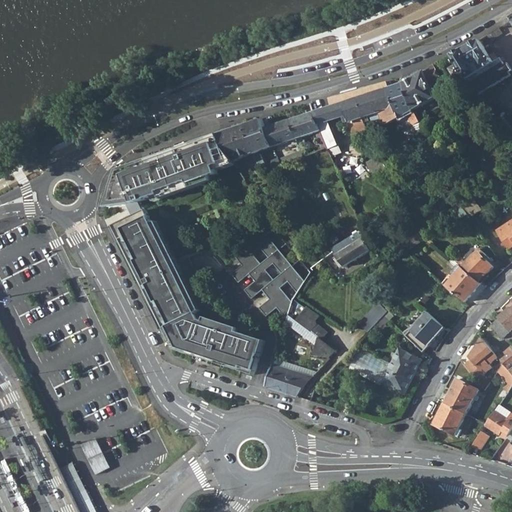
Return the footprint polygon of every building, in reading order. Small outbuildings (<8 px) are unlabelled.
[(487,35),(491,41),(503,33),(499,28),(487,35)] [(497,58),(493,52),(488,55),(485,49),(479,40),(452,55),(467,80),(477,96),(511,75),(509,71),(511,69),(507,62),(504,64),(500,57),(497,58)] [(490,46),(485,49),(488,55),(493,52),(490,46)] [(457,86),(467,80),(452,55),(439,61),(450,80),(452,78),(457,86)] [(403,81),(413,108),(435,96),(434,94),(440,91),(439,90),(436,84),(442,81),(434,66),(433,64),(424,69),(403,81)] [(331,105),(314,111),(322,130),(326,140),(329,147),(332,155),(339,152),(338,149),(341,148),(330,120),(344,115),(346,121),(348,121),(353,132),(367,127),(364,120),(369,119),(367,114),(379,110),(384,123),(385,123),(399,116),(388,86),(386,80),(329,97),(331,105)] [(409,120),(411,119),(417,116),(413,108),(403,81),(388,86),(399,116),(406,113),(409,120)] [(296,139),(322,130),(314,111),(311,103),(301,106),(305,114),(290,119),(296,139)] [(421,123),(417,116),(411,119),(415,127),(421,123)] [(255,153),(260,151),(271,147),(272,147),(265,128),(262,119),(245,125),(255,151),(255,153)] [(265,128),(272,147),(296,139),(290,119),(265,128)] [(236,160),(255,151),(245,125),(219,135),(223,146),(235,165),(236,167),(239,165),(236,160)] [(368,130),(375,141),(378,140),(376,137),(378,136),(374,127),(368,130)] [(223,146),(219,135),(119,171),(111,198),(107,208),(129,205),(141,204),(140,203),(154,198),(211,177),(218,175),(217,172),(235,165),(223,146)] [(329,147),(326,140),(300,150),(303,157),(329,147)] [(284,160),(280,162),(282,165),(303,157),(300,150),(282,156),(284,160)] [(260,151),(255,153),(260,163),(265,162),(260,151)] [(367,161),(373,172),(386,165),(380,154),(367,161)] [(266,163),(270,170),(282,165),(280,162),(278,158),(266,163)] [(211,177),(154,198),(156,203),(213,182),(211,177)] [(249,178),(247,180),(251,186),(250,188),(272,218),(277,214),(255,183),(253,185),(249,178)] [(503,178),(488,187),(493,195),(508,186),(503,178)] [(470,217),(482,209),(473,197),(465,203),(464,203),(462,205),(470,217)] [(135,218),(145,213),(141,204),(129,205),(135,218)] [(135,218),(116,227),(176,349),(179,348),(190,351),(189,353),(242,371),(243,366),(257,371),(267,341),(239,332),(207,321),(202,320),(199,313),(156,225),(149,211),(145,213),(135,218)] [(156,225),(199,313),(203,311),(160,223),(156,225)] [(511,223),(499,232),(510,249),(511,247),(511,223)] [(336,249),(346,265),(372,248),(363,228),(334,247),(336,249)] [(400,245),(407,252),(428,237),(421,231),(418,232),(400,245)] [(257,282),(246,290),(253,299),(264,290),(271,299),(261,308),(268,316),(278,308),(288,319),(292,304),(293,302),(280,286),(288,280),(298,292),(306,281),(267,234),(237,258),(244,266),(233,275),(240,283),(251,274),(257,282)] [(480,250),(463,267),(482,284),(491,275),(489,273),(496,266),(480,250)] [(444,284),(466,303),(482,284),(463,267),(460,265),(444,284)] [(365,319),(374,327),(388,311),(380,303),(365,319)] [(320,336),(323,339),(329,332),(316,321),(320,316),(307,306),(306,307),(297,318),(320,336)] [(499,317),(511,331),(511,329),(511,308),(499,317)] [(429,346),(446,328),(429,312),(417,324),(411,328),(407,330),(405,333),(423,350),(424,351),(429,346)] [(207,321),(239,332),(241,328),(208,317),(207,321)] [(493,325),(503,338),(511,331),(499,317),(493,325)] [(375,328),(381,333),(389,326),(382,320),(375,328)] [(315,354),(330,356),(337,349),(323,339),(320,336),(315,354)] [(477,351),(470,358),(472,360),(465,366),(486,390),(491,383),(484,375),(492,368),(490,365),(499,358),(482,337),(475,348),(477,351)] [(511,346),(505,352),(507,355),(501,361),(505,364),(510,371),(511,373),(511,346)] [(384,382),(405,393),(423,360),(402,349),(384,382)] [(315,375),(274,362),(266,386),(290,394),(295,380),(307,384),(315,375)] [(499,372),(511,387),(511,373),(510,371),(505,364),(499,372)] [(242,371),(255,375),(257,371),(243,366),(242,371)] [(447,403),(468,414),(481,391),(460,379),(447,403)] [(290,394),(298,397),(307,384),(295,380),(290,394)] [(435,424),(456,436),(468,414),(447,403),(435,424)] [(487,424),(486,426),(506,439),(509,435),(511,430),(511,412),(500,405),(497,411),(487,424)] [(483,431),(474,445),(483,448),(490,436),(483,431)] [(25,437),(21,438),(42,481),(46,480),(25,437)] [(83,444),(97,473),(112,466),(97,437),(83,444)] [(13,496),(0,470),(0,478),(9,498),(13,496)]
